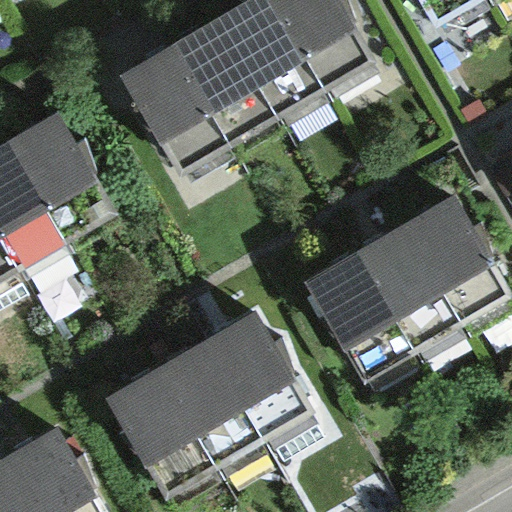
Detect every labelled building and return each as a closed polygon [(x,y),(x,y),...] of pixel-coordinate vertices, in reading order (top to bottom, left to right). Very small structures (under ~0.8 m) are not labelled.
[(382,66),(344,0),(251,0),(247,3),(202,28),(162,51),(132,68),(193,174),(382,66)] [(489,0),(418,0),(437,31),(489,0)] [(0,285),(124,214),(63,110),(25,132),(0,146),(0,285)] [(510,301),(448,197),(413,218),(376,239),(331,266),(297,286),(358,390),(510,301)] [(320,405),(259,302),(222,323),(182,347),(136,374),(107,390),(169,494),(320,405)] [(0,511),(48,511),(1,426),(0,426),(0,511)]
